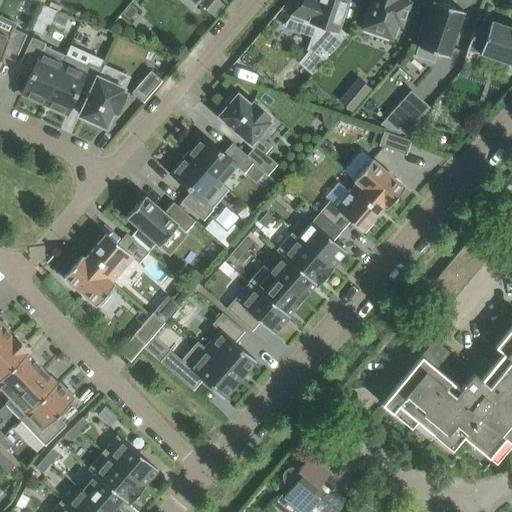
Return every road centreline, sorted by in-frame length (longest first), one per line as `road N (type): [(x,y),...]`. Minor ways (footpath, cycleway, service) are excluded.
road 1 (residential): [(511,114),(201,474)]
road 2 (residential): [(511,250),(447,325),(427,328),(359,409),(349,434),(365,459),(410,485),(469,494)]
road 3 (residential): [(12,277),(201,474)]
road 4 (residential): [(106,169),(253,0)]
road 5 (residential): [(12,277),(106,169)]
